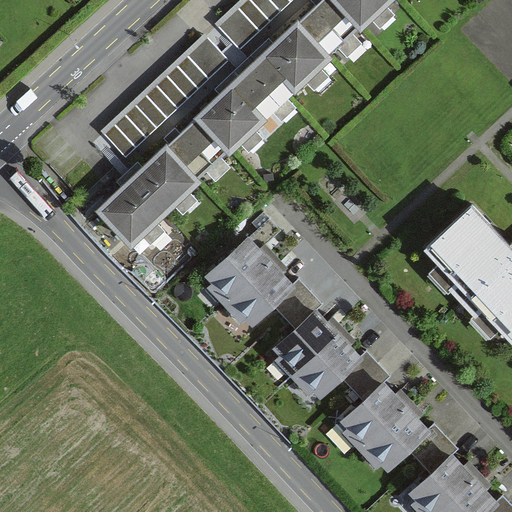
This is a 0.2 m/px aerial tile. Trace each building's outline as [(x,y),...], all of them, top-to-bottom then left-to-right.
[(240,0),(216,23),(238,47),(289,0),(240,0)] [(333,0),(318,0),(293,24),(326,60),(360,29),(333,0)] [(333,0),(360,29),(390,0),(333,0)] [(293,24),(259,56),(292,91),(326,60),(293,24)] [(227,59),(204,33),(101,129),(126,156),(227,59)] [(259,56),(225,87),(258,123),(292,91),(259,56)] [(225,87),(191,118),(224,154),(258,123),(225,87)] [(191,118),(157,150),(190,186),(224,154),(191,118)] [(157,150),(123,181),(157,217),(190,186),(157,150)] [(123,181),(89,213),(123,248),(157,217),(123,181)] [(472,207),(421,252),(435,268),(429,274),(489,340),(496,333),(510,349),(511,346),(511,242),(508,246),(472,207)] [(268,264),(244,238),(201,279),(224,304),(268,264)] [(292,289),(268,264),(224,304),(248,329),(275,305),(292,289)] [(313,310),(323,301),(303,279),(292,289),(275,305),(295,327),(313,310)] [(336,336),(313,310),(295,327),(269,351),(293,376),(336,336)] [(360,361),(336,336),(293,376),(316,401),(343,377),(360,361)] [(383,383),(392,375),(370,352),(360,361),(343,377),(364,400),(383,383)] [(407,408),(383,383),(364,400),(340,423),(364,448),(407,408)] [(430,434),(407,408),(364,448),(387,474),(411,452),(422,442),(430,434)] [(448,457),(459,447),(438,426),(430,434),(422,442),(411,452),(431,473),(448,457)] [(440,511),(472,482),(448,457),(431,473),(406,497),(420,511),(440,511)] [(491,511),(497,507),(472,482),(440,511),(491,511)] [(511,511),(511,504),(506,499),(497,507),(491,511),(511,511)]
